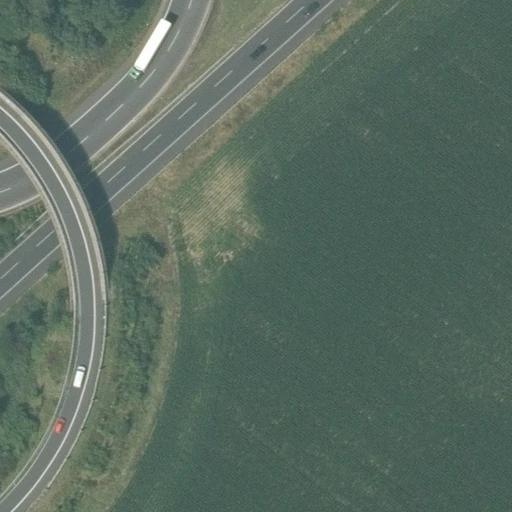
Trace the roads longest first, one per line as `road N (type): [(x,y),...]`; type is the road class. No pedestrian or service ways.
road 1 (motorway): [(3,511),(62,436),(81,387),(90,295),(67,208),(45,169),(0,121)]
road 2 (motorway): [(0,274),(311,0)]
road 3 (motorway): [(191,0),(173,44),(135,93),(62,160),(0,192)]
